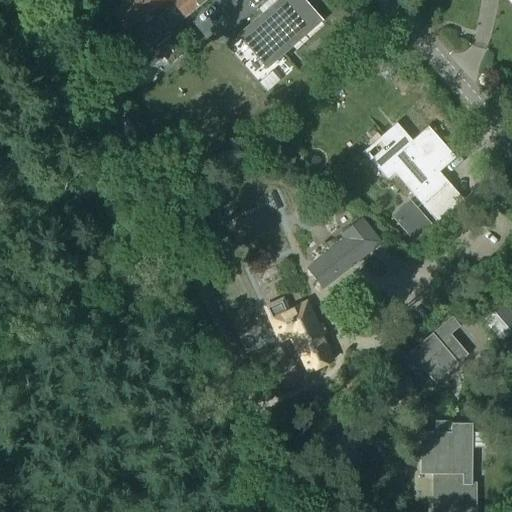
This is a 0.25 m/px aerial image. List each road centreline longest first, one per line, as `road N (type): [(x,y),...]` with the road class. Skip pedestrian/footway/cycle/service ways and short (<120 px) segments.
road 1 (track): [(306,511),(69,0)]
road 2 (unclassified): [(511,151),(382,0)]
